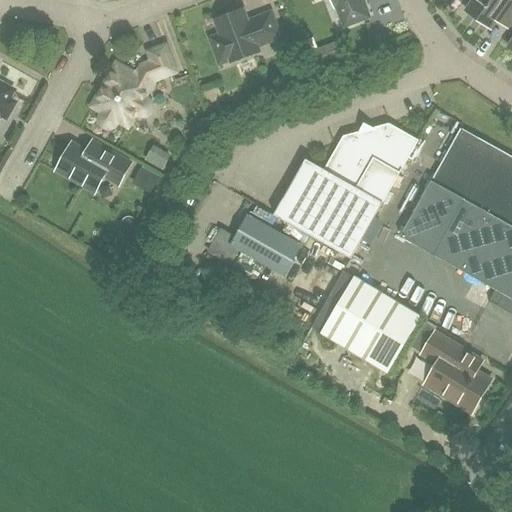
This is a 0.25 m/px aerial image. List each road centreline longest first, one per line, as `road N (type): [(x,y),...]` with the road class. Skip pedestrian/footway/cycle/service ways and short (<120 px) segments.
road 1 (residential): [(250,182),(286,137),(408,96),(447,62)]
road 2 (residential): [(99,25),(7,188)]
